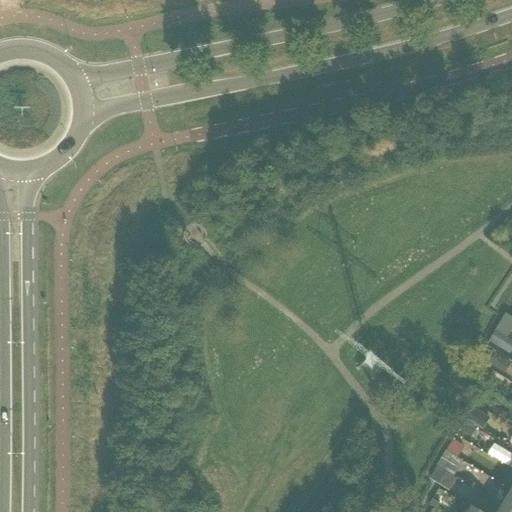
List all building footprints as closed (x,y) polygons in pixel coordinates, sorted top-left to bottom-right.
[(510,356),(511,351),(511,340),(510,340),(496,331),(488,342),(510,356)] [(488,366),(505,376),(511,364),(511,363),(495,353),(488,366)] [(482,370),(474,382),(483,388),(491,375),(482,370)] [(461,418),(466,421),(483,431),(490,420),(468,407),(461,418)] [(481,436),(483,431),(466,421),(457,435),(474,445),(481,436)] [(454,441),(447,452),(457,458),(463,447),(454,441)] [(457,479),(437,468),(430,480),(450,492),(457,479)] [(511,511),(511,492),(503,507),(511,511)] [(511,511),(503,507),(494,502),(488,511),(511,511)]
